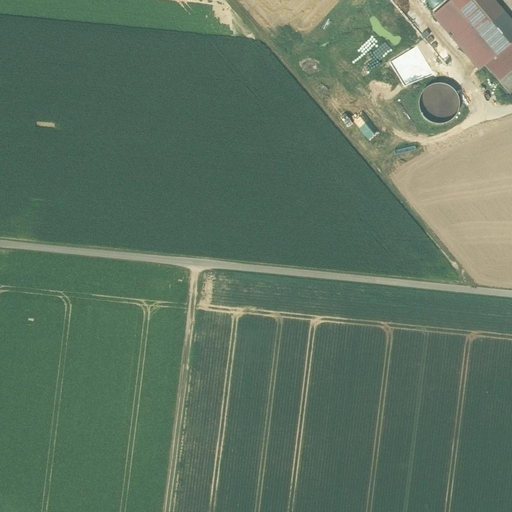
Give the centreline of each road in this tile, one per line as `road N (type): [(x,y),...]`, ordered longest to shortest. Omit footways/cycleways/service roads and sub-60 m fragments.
road 1 (unclassified): [(511,294),(0,244)]
road 2 (track): [(476,100),(388,157),(382,174),(478,290)]
road 3 (track): [(195,263),(165,511)]
road 4 (track): [(231,0),(382,174)]
